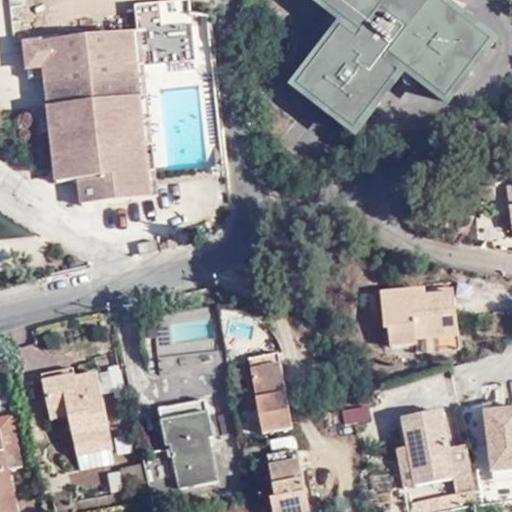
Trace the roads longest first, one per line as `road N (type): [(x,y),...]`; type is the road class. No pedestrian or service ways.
road 1 (unclassified): [(511,142),(368,181),(253,235)]
road 2 (residential): [(253,235),(190,264),(0,313)]
road 3 (unclassified): [(253,235),(234,0)]
